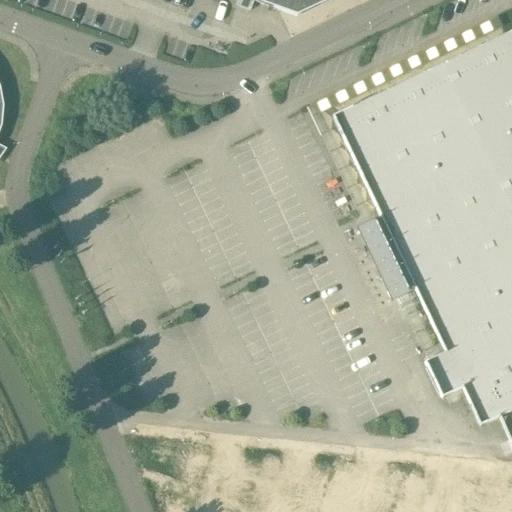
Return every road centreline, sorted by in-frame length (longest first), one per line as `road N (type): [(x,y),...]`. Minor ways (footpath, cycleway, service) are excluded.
road 1 (unclassified): [(62,40),(18,172),(20,211),(140,511)]
road 2 (unclassified): [(62,40),(182,80),(217,83),(400,0)]
